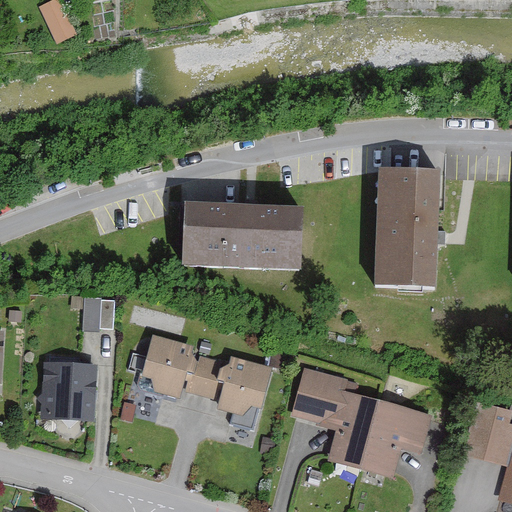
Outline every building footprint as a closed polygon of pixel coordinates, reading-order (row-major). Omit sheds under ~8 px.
[(43,0),(42,1),(55,41),(76,34),(65,0),(43,0)] [(430,293),(432,177),(372,177),(370,292),(430,293)] [(291,278),(294,217),(180,211),(177,272),(291,278)] [(111,335),(111,305),(81,304),(80,334),(111,335)] [(250,436),(267,371),(226,360),(223,370),(183,360),(185,352),(149,343),(138,383),(149,386),(147,396),(176,404),(178,396),(216,405),(214,413),(231,418),(227,430),(250,436)] [(90,424),(89,371),(40,371),(41,425),(90,424)] [(420,460),(430,419),(350,399),(353,388),(301,374),(290,420),(317,427),(316,432),(333,436),(325,466),(391,483),(399,454),(420,460)] [(511,431),(507,430),(510,417),(474,409),(461,462),(505,473),(497,506),(511,509),(511,431)]
